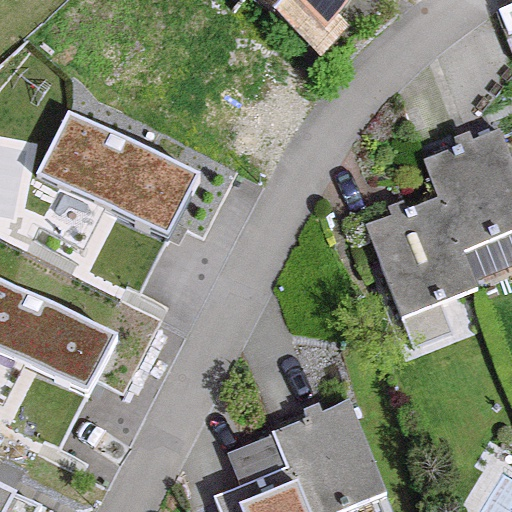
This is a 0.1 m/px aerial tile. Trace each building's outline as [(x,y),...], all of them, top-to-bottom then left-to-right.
[(274,0),(315,36),(345,0),(274,0)] [(44,170),(166,232),(194,178),(72,116),(44,170)] [(511,265),(511,180),(495,136),(420,166),(433,203),(435,202),(466,283),(468,282),(511,265)] [(435,202),(433,203),(361,232),(365,241),(346,248),(354,267),(373,260),(397,325),(473,296),(468,282),(466,283),(435,202)] [(0,347),(85,389),(110,337),(0,283),(0,347)] [(269,437),(284,474),(286,473),(301,511),(353,511),(382,501),(345,407),(269,437)] [(301,511),(286,473),(284,474),(211,503),(214,511),(301,511)] [(0,489),(0,511),(37,511),(39,509),(0,489)]
